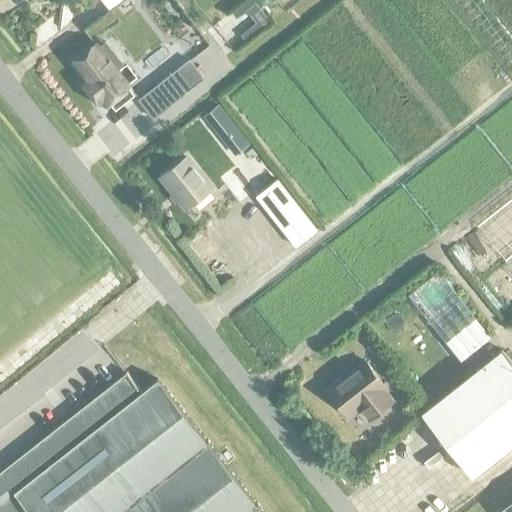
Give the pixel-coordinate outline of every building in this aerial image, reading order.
[(98,0),(106,10),(118,0),(98,0)] [(96,44),(72,62),(75,65),(82,75),(85,78),(82,80),(83,82),(91,91),(101,104),(103,102),(105,104),(109,101),(116,109),(135,94),(129,86),(117,71),(116,69),(123,64),(105,42),(99,47),(98,47),(96,44)] [(168,76),(139,99),(154,118),(187,92),(204,78),(189,59),(168,76)] [(218,105),(205,114),(235,154),(248,144),(218,105)] [(161,176),(175,193),(186,208),(211,188),(186,156),(161,176)] [(219,178),(239,202),(250,194),(231,169),(219,178)] [(317,230),(277,179),(256,195),(296,246),(317,230)] [(511,197),(478,224),(511,266),(511,197)] [(250,303),(288,352),(365,293),(326,243),(250,303)] [(462,361),(491,338),(437,265),(406,289),(462,361)] [(472,476),(511,444),(511,362),(501,349),(422,412),(423,414),(421,415),(424,419),(426,417),(472,476)] [(335,379),(333,383),(332,388),(329,390),(348,415),(360,406),(370,419),(393,401),(382,388),(385,385),(366,361),(344,378),(339,378),(335,379)] [(262,511),(258,507),(259,506),(257,503),(256,504),(209,444),(209,443),(207,441),(158,379),(143,391),(128,372),(127,373),(127,374),(111,386),(113,389),(83,412),(81,410),(74,416),(76,418),(68,425),(66,422),(49,436),(51,438),(0,477),(0,511),(262,511)] [(511,511),(511,500),(500,510),(501,511),(511,511)]
